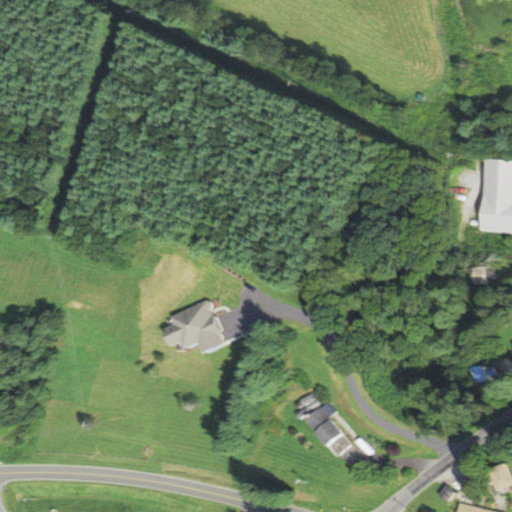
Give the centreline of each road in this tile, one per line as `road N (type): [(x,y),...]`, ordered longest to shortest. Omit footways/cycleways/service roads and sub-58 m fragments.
road 1 (tertiary): [(0,472),(148,479),(288,511)]
road 2 (tertiary): [(387,511),(511,415)]
